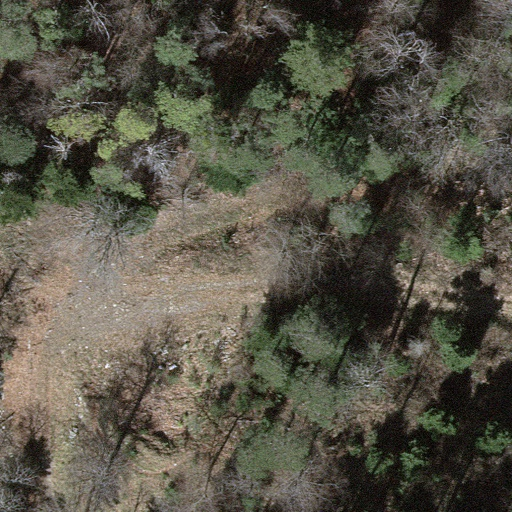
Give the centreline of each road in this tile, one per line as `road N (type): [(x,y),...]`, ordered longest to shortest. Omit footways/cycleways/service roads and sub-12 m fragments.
road 1 (track): [(511,148),(232,209),(126,248),(53,339)]
road 2 (track): [(511,302),(242,290),(99,336),(53,339)]
road 3 (track): [(34,511),(24,449),(53,339)]
